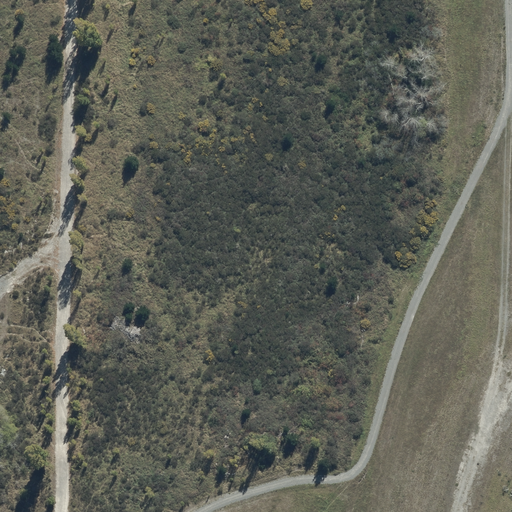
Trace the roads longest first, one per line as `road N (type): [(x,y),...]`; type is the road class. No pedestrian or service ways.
road 1 (track): [(510,0),(509,104),(409,315),(364,459),(341,478),(292,480),(201,511)]
road 2 (track): [(61,511),(70,0)]
road 3 (track): [(509,104),(504,324),(458,511)]
